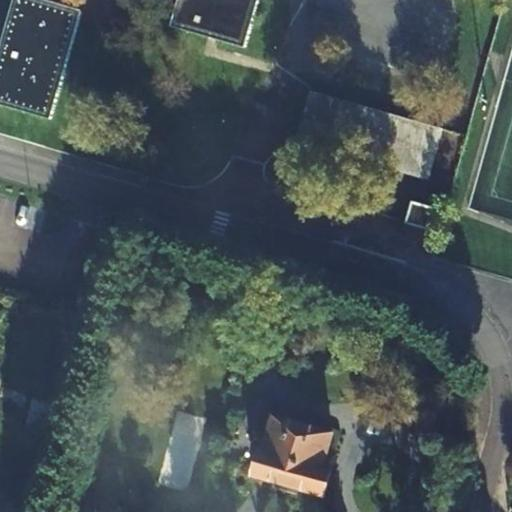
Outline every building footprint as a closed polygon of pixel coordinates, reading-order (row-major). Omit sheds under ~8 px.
[(19,0),(0,61),(0,67),(62,86),(84,14),(34,0),(19,0)] [(183,0),(174,32),(247,53),(262,0),(183,0)] [(0,107),(51,123),(62,86),(0,67),(0,107)] [(311,93),(296,144),(428,183),(442,132),(311,93)] [(440,214),(412,206),(405,228),(434,236),(440,214)] [(248,309),(250,299),(227,291),(221,310),(251,319),(254,311),(248,309)] [(321,474),(331,439),(274,423),(264,457),(260,456),(253,481),(273,487),(271,496),(297,503),(299,495),(321,501),(329,476),(321,474)]
